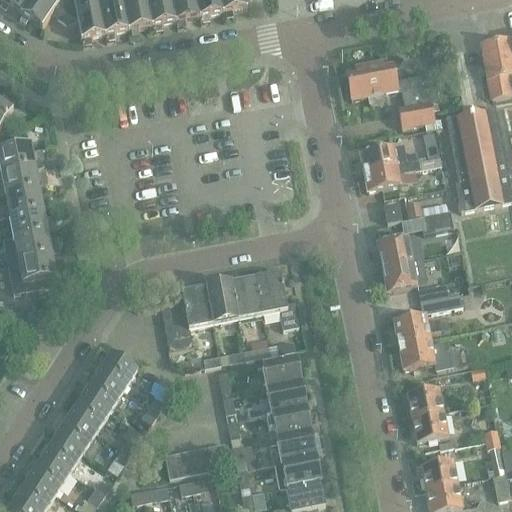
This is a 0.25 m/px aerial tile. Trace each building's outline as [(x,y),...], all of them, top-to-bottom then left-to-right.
[(22,19),(33,0),(5,0),(2,5),(3,7),(0,11),(0,14),(5,17),(9,10),(22,19)] [(50,18),(61,0),(33,0),(22,19),(23,20),(19,27),(25,30),(29,24),(42,32),(50,19),(50,18)] [(104,40),(97,1),(72,5),(64,0),(61,0),(50,18),(50,19),(68,30),(78,29),(81,45),(83,45),(85,52),(91,50),(90,43),(104,40)] [(128,36),(120,0),(100,0),(97,1),(104,40),(107,40),(108,47),(115,46),(114,39),(128,36)] [(151,31),(145,0),(120,0),(128,36),(130,35),(132,43),(138,41),(137,34),(151,31)] [(175,27),(170,0),(145,0),(151,31),(154,31),(155,38),(162,37),(161,29),(175,27)] [(199,22),(194,0),(170,0),(175,27),(177,26),(178,34),(186,32),(184,25),(199,22)] [(222,17),(218,0),(194,0),(199,22),(201,22),(202,29),(209,28),(208,20),(222,17)] [(247,13),(244,0),(218,0),(222,17),(224,17),(226,24),(233,23),(232,16),(247,13)] [(511,78),(511,61),(509,44),(482,49),(491,104),(511,100),(507,80),(511,78)] [(356,76),(345,78),(351,106),(368,102),(369,109),(373,112),(381,110),(383,106),(382,100),(401,96),(405,112),(397,113),(402,134),(423,130),(425,135),(435,134),(439,133),(438,124),(435,125),(433,115),(439,114),(432,78),(395,86),(391,69),(381,71),(380,66),(355,71),(356,76)] [(0,132),(12,114),(6,110),(11,103),(3,98),(0,102),(0,132)] [(511,206),(511,203),(495,112),(493,112),(494,115),(477,118),(475,111),(463,113),(464,120),(447,123),(447,120),(445,121),(457,187),(455,187),(460,216),(511,206)] [(35,171),(34,165),(42,163),(41,155),(31,157),(30,148),(0,153),(0,174),(0,177),(35,171)] [(427,165),(440,163),(437,150),(424,153),(426,164),(427,165)] [(418,168),(416,159),(395,163),(393,152),(360,159),(364,178),(418,168)] [(401,191),(399,180),(420,176),(441,172),(439,164),(418,168),(364,178),(368,198),(401,191)] [(39,193),(38,187),(46,186),(45,177),(36,179),(35,171),(0,177),(5,199),(39,193)] [(43,215),(42,209),(51,207),(49,199),(40,200),(39,193),(5,199),(9,221),(43,215)] [(453,234),(449,217),(447,217),(445,208),(420,213),(419,207),(404,210),(407,225),(404,225),(407,238),(422,235),(423,240),(453,234)] [(401,227),(397,210),(383,213),(387,229),(401,227)] [(46,231),(55,229),(54,221),(45,223),(43,215),(9,221),(13,243),(47,236),(46,231)] [(52,259),(51,253),(60,251),(58,242),(49,244),(47,236),(13,243),(17,266),(52,259)] [(421,258),(418,245),(409,247),(408,241),(377,248),(382,273),(413,267),(411,260),(421,258)] [(55,292),(53,282),(56,281),(55,275),(64,273),(62,264),(53,266),(52,259),(17,266),(22,288),(24,288),(26,296),(32,295),(32,296),(55,292)] [(426,285),(423,271),(414,273),(413,267),(382,273),(387,298),(418,292),(417,287),(426,285)] [(286,310),(282,292),(284,292),(283,288),(281,289),(280,279),(255,284),(262,321),(279,318),(282,336),(299,333),(294,309),(286,310)] [(262,321),(255,284),(230,288),(237,326),(262,321)] [(237,326),(230,288),(206,293),(213,330),(237,326)] [(418,301),(456,294),(455,288),(446,289),(417,295),(418,301)] [(213,330),(206,293),(181,298),(183,305),(185,317),(188,329),(189,335),(213,330)] [(462,312),(460,300),(458,301),(448,303),(419,307),(422,319),(425,319),(451,314),(462,312)] [(185,317),(183,305),(159,310),(162,322),(185,317)] [(35,313),(31,309),(23,310),(18,317),(16,316),(10,324),(25,334),(37,315),(35,313)] [(188,329),(185,317),(162,322),(164,333),(188,329)] [(441,336),(438,325),(427,327),(425,319),(422,319),(393,325),(398,350),(430,344),(429,338),(441,336)] [(190,340),(189,335),(188,329),(164,333),(166,345),(190,340)] [(192,353),(190,340),(166,345),(168,357),(185,354),(192,353)] [(433,360),(445,358),(443,347),(431,350),(430,344),(398,350),(403,376),(435,369),(433,360)] [(0,362),(4,365),(11,354),(0,347),(0,362)] [(293,356),(291,347),(276,350),(277,360),(293,356)] [(269,361),(268,352),(251,355),(253,364),(269,361)] [(245,366),(243,357),(227,360),(229,369),(245,366)] [(124,397),(138,376),(110,358),(97,379),(124,397)] [(220,370),(219,361),(202,364),(204,374),(220,370)] [(300,389),(295,364),(285,366),(284,365),(280,366),(280,367),(261,371),(266,396),(300,389)] [(485,383),(482,373),(470,376),(473,390),(486,387),(485,383)] [(232,403),(227,378),(218,380),(222,404),(232,403)] [(110,418),(123,398),(124,397),(97,379),(83,400),(110,418)] [(305,413),(300,389),(266,396),(271,420),(305,413)] [(447,442),(443,420),(437,393),(407,399),(417,448),(447,442)] [(97,439),(110,418),(83,400),(69,421),(97,439)] [(158,420),(164,410),(154,403),(147,413),(158,420)] [(235,419),(232,403),(222,404),(225,421),(235,419)] [(151,430),(158,420),(147,413),(141,423),(151,430)] [(310,438),(305,413),(271,420),(276,445),(310,438)] [(83,460),(96,440),(97,439),(69,421),(55,442),(83,460)] [(241,451),(236,427),(227,429),(232,453),(241,451)] [(130,462),(144,441),(129,431),(121,442),(126,445),(120,455),(130,462)] [(498,444),(496,435),(482,438),(483,443),(484,447),(498,444)] [(315,463),(310,438),(276,445),(281,469),(315,463)] [(69,481),(83,460),(55,442),(42,462),(69,481)] [(500,452),(498,444),(484,447),(486,455),(489,455),(500,452)] [(229,473),(224,450),(210,453),(215,476),(229,473)] [(244,468),(241,451),(232,453),(235,469),(244,468)] [(215,476),(210,453),(198,455),(203,479),(215,476)] [(124,471),(130,462),(120,455),(114,465),(124,471)] [(203,479),(198,455),(187,457),(191,481),(203,479)] [(511,482),(511,456),(501,458),(506,479),(507,484),(511,482)] [(191,481),(187,457),(175,459),(180,483),(191,481)] [(180,483),(175,459),(164,462),(169,485),(180,483)] [(461,511),(457,489),(452,465),(451,465),(450,460),(444,461),(441,464),(442,467),(421,471),(428,511),(461,511)] [(55,501),(69,481),(42,462),(28,483),(55,501)] [(319,487),(315,463),(281,469),(283,483),(277,484),(279,495),(319,487)] [(251,501),(246,475),(237,478),(241,503),(251,501)] [(511,504),(507,484),(506,479),(492,482),(497,507),(511,504)] [(26,511),(48,511),(55,501),(28,483),(14,504),(26,511)] [(104,503),(110,493),(100,486),(93,496),(104,503)] [(204,497),(202,486),(190,488),(192,500),(204,497)] [(322,511),(324,511),(319,487),(279,495),(279,496),(286,494),(289,511),(322,511)] [(192,500),(190,488),(178,490),(181,502),(192,500)] [(156,507),(153,495),(142,497),(145,509),(156,507)] [(97,511),(104,503),(93,496),(87,506),(85,505),(80,511),(97,511)] [(145,509),(142,497),(130,500),(132,511),(145,509)] [(253,511),(251,501),(241,503),(243,511),(253,511)]
